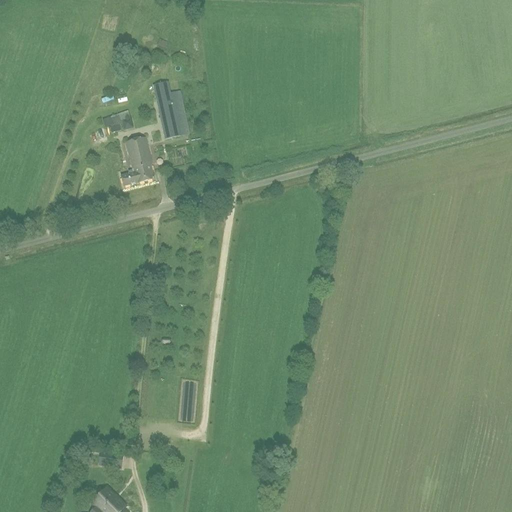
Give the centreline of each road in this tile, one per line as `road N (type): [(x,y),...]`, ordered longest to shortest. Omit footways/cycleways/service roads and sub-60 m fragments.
road 1 (unclassified): [(0,250),(511,118)]
road 2 (unknown): [(150,211),(132,449)]
